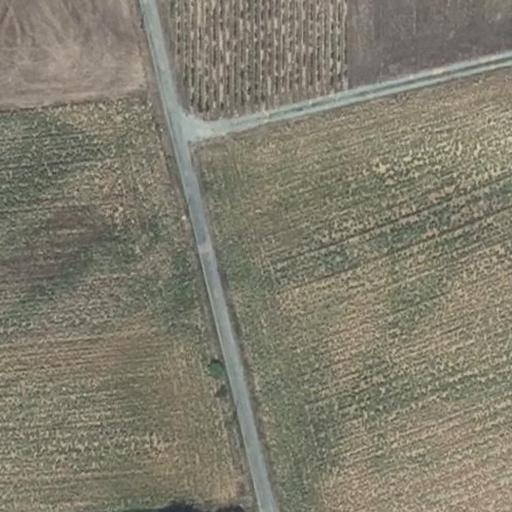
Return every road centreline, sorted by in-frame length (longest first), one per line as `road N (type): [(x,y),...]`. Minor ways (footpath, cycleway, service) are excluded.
road 1 (unclassified): [(268,511),(148,0)]
road 2 (track): [(511,57),(179,136)]
